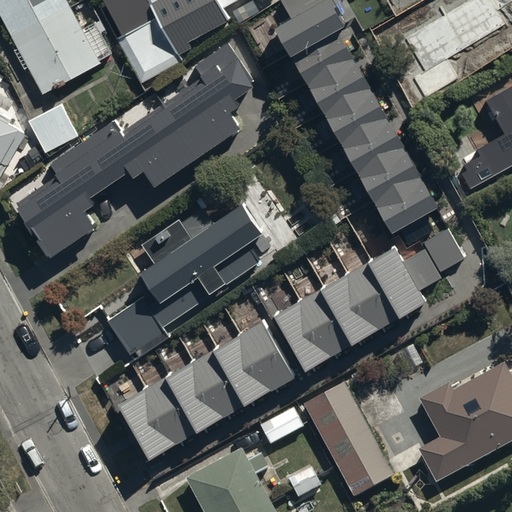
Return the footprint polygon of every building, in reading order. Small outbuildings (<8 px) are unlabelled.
[(0,0),(0,11),(2,11),(42,87),(101,55),(71,0),(0,0)] [(233,18),(227,7),(239,0),(103,0),(120,31),(113,35),(139,85),(187,60),(183,53),(196,46),(193,39),(233,18)] [(280,0),(291,19),(272,30),(391,235),(440,207),(336,28),(345,23),(331,0),(280,0)] [(511,0),(447,0),(474,50),(511,30),(511,0)] [(413,38),(398,12),(372,27),(387,53),(413,38)] [(56,175),(15,203),(50,254),(97,222),(86,206),(95,200),(90,192),(128,166),(133,174),(143,167),(154,182),(239,125),(228,108),(239,101),(236,95),(254,83),(226,41),(194,63),(203,76),(125,129),(115,114),(46,160),(56,175)] [(511,85),(487,99),(505,134),(477,149),(481,156),(464,165),(466,170),(461,173),(470,188),(511,164),(511,85)] [(0,168),(1,167),(6,170),(25,136),(16,131),(18,127),(0,116),(0,168)] [(230,137),(193,160),(203,176),(241,152),(230,137)] [(169,335),(165,329),(164,323),(215,290),(211,284),(223,276),(225,280),(260,258),(245,235),(264,223),(246,194),(212,216),(205,206),(183,220),(181,216),(143,241),(152,256),(141,263),(156,286),(109,316),(130,351),(138,346),(142,351),(169,335)] [(396,247),(273,316),(306,374),(427,305),(419,291),(442,278),(439,273),(466,257),(449,227),(422,242),(427,250),(405,262),(396,247)] [(264,323),(120,405),(151,460),(296,379),(264,323)] [(420,445),(437,477),(511,437),(511,370),(505,358),(453,386),(449,378),(419,394),(440,434),(420,445)] [(304,402),(353,492),(394,469),(344,379),(304,402)] [(296,409),(261,426),(271,446),(305,429),(296,409)] [(190,478),(206,511),(277,511),(258,473),(270,467),(264,456),(251,462),(245,450),(190,478)] [(315,466),(290,479),(299,497),(324,484),(315,466)]
